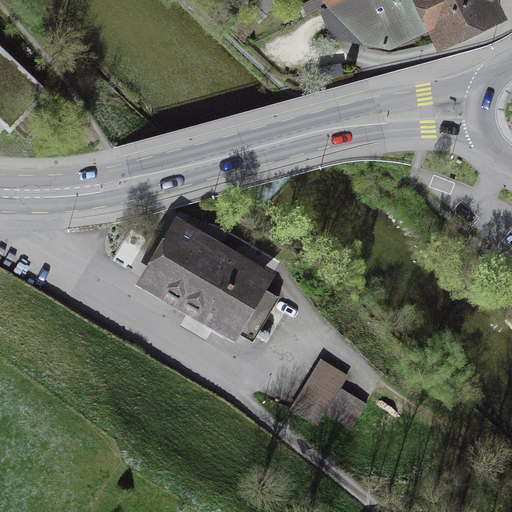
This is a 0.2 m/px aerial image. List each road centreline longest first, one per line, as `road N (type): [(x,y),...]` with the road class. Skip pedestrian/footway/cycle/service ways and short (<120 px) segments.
road 1 (primary): [(0,192),(136,180),(348,125)]
road 2 (primary): [(495,80),(423,93),(348,125)]
road 3 (primary): [(348,125),(488,135)]
